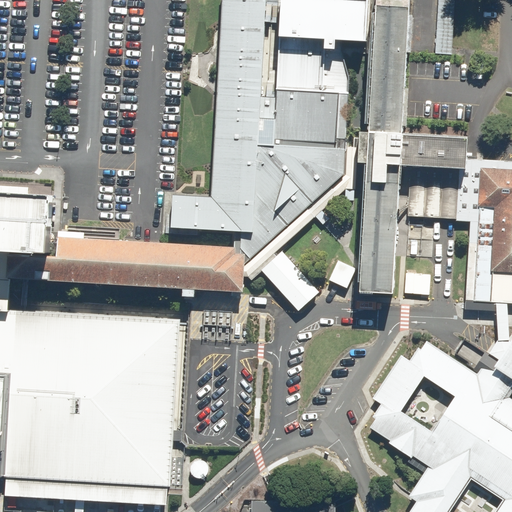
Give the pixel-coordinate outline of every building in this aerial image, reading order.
[(230,0),(219,194),(177,192),(175,225),(244,228),(244,243),(244,249),(253,259),(251,264),(250,278),(261,267),(286,246),(348,189),(349,145),(350,93),(283,89),(282,96),(269,95),(274,0),(230,0)] [(287,0),(283,89),(350,93),(352,54),(374,55),(376,3),(346,1),(346,0),(287,0)] [(417,0),(376,0),(376,3),(374,55),(362,299),(409,301),(413,216),(478,219),(481,168),(485,168),(511,169),(511,159),(475,158),(476,133),(473,133),(412,130),(415,56),(417,0)] [(458,0),(440,0),(437,52),(455,54),(458,0)] [(478,219),(471,297),(495,299),(511,299),(511,169),(485,168),(481,168),(478,219)] [(0,247),(21,249),(65,252),(67,233),(71,186),(0,181),(0,247)] [(21,249),(20,275),(250,288),(250,278),(251,264),(253,259),(244,249),(244,243),(174,238),(67,233),(65,252),(21,249)] [(286,246),(261,267),(302,313),(326,292),(286,246)] [(0,303),(18,305),(20,275),(21,249),(0,247),(0,303)] [(511,511),(511,299),(495,299),(492,350),(479,369),(426,334),(412,355),(403,349),(368,401),(379,408),(364,431),(424,470),(406,497),(417,505),(412,511),(511,511)] [(0,465),(18,467),(16,491),(176,501),(188,315),(18,305),(0,303),(0,465)] [(351,345),(354,354),(356,353),(360,362),(377,355),(370,338),(351,345)] [(321,344),(314,340),(303,359),(310,363),(321,344)] [(313,403),(320,394),(323,396),(346,363),(327,349),(300,387),(307,392),(304,396),(313,403)] [(195,460),(193,462),(192,464),(191,465),(191,466),(190,468),(190,470),(191,471),(191,472),(192,474),(193,475),(194,476),(196,477),(197,477),(199,478),(200,478),(202,478),(203,477),(204,476),(206,475),(207,474),(208,473),(208,472),(209,470),(209,469),(209,467),(208,465),(208,464),(207,463),(206,462),(204,461),(203,460),(202,460),(200,459),(198,459),(197,460),(195,460)] [(336,511),(336,500),(254,502),(254,511),(336,511)]
